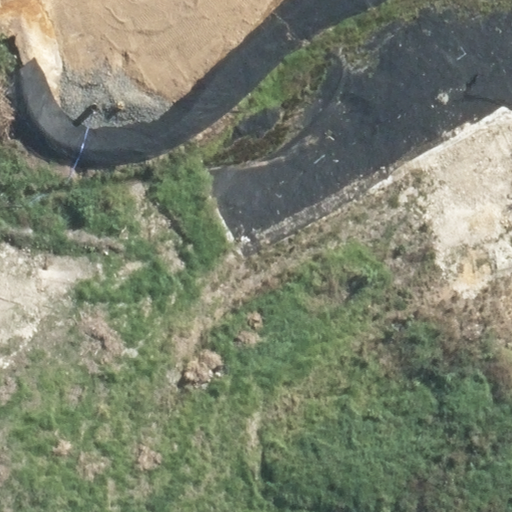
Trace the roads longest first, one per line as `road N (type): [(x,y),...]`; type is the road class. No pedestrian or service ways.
road 1 (unknown): [(0,500),(61,450),(511,206)]
road 2 (unknown): [(246,0),(365,288)]
